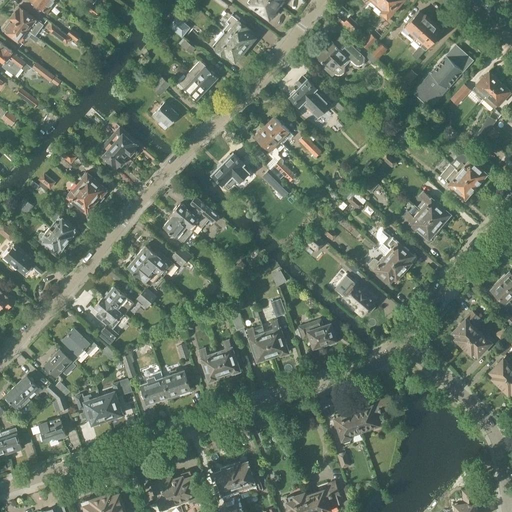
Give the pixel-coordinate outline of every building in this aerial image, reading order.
[(49,5),(52,0),(30,0),(46,12),(50,6),(49,5)] [(227,9),(231,3),(226,0),(214,0),(227,9)] [(278,5),(271,0),(248,0),(247,2),(251,4),(251,5),(268,18),(269,17),(271,17),(274,13),(274,11),(278,5)] [(388,17),(402,0),(381,0),(378,3),(385,9),(382,12),(388,17)] [(100,10),(93,4),(91,3),(86,9),(96,16),(100,10)] [(10,17),(12,19),(35,36),(44,25),(19,6),(10,17)] [(414,40),(432,20),(426,14),(423,14),(420,11),(403,30),(414,40)] [(228,23),(222,30),(224,32),(245,49),(246,48),(250,43),(250,42),(254,37),(250,34),(252,32),(243,24),(244,23),(235,15),(233,16),(231,15),(226,21),(228,23)] [(182,37),(190,27),(180,20),(177,17),(174,21),(174,20),(169,26),(182,37)] [(358,24),(350,17),(344,22),(353,30),(358,24)] [(39,39),(35,36),(12,19),(4,30),(20,42),(25,36),(28,39),(29,37),(37,43),(39,39)] [(426,49),(425,49),(441,31),(438,28),(438,25),(432,20),(414,40),(420,46),(412,55),(417,59),(426,49)] [(72,39),(67,35),(54,25),(50,30),(63,40),(69,44),(72,39)] [(72,39),(76,42),(81,35),(72,28),(67,35),(72,39)] [(356,40),(356,38),(345,29),(343,30),(341,31),(341,33),(341,35),(334,43),(332,41),(331,42),(329,40),(325,45),(327,46),(317,57),(319,59),(317,61),(320,64),(323,62),(327,66),(325,68),(332,76),(335,73),(337,74),(340,74),(342,73),(343,72),(344,70),(344,67),(351,59),(355,63),(357,64),(359,65),(362,64),(363,62),(364,60),(364,58),(364,57),(359,52),(361,50),(357,46),(355,48),(352,45),(354,44),(356,43),(356,40)] [(224,32),(212,47),(229,60),(231,57),(235,61),(238,57),(240,57),(243,54),(243,52),(245,49),(224,32)] [(368,50),(377,40),(371,33),(361,43),(368,50)] [(179,43),(191,54),(196,48),(185,39),(183,37),(179,43)] [(30,67),(25,63),(16,56),(16,55),(0,42),(0,59),(17,72),(21,67),(27,72),(30,67)] [(370,52),(378,59),(388,49),(380,42),(370,52)] [(414,93),(429,107),(471,61),(455,47),(414,93)] [(373,64),(378,59),(370,52),(366,56),(373,64)] [(206,65),(206,66),(200,60),(189,71),(207,88),(208,87),(209,88),(214,82),(213,81),(218,76),(206,65)] [(51,81),(55,76),(36,62),(32,68),(51,82),(51,81)] [(403,79),(409,84),(417,74),(411,69),(403,79)] [(196,99),(207,88),(189,71),(179,83),(191,94),(189,96),(193,100),(195,98),(196,99)] [(489,72),(473,89),(484,99),(500,81),(489,72)] [(156,80),(166,90),(171,84),(159,74),(155,77),(156,80)] [(318,116),(331,103),(317,88),(308,78),(307,79),(303,75),(296,83),(299,86),(290,96),(300,106),(303,102),(318,116)] [(61,81),(55,76),(51,81),(58,85),(61,81)] [(161,95),(166,90),(156,80),(151,86),(161,95)] [(500,81),(484,99),(494,109),(511,91),(500,81)] [(466,83),(459,92),(464,96),(471,88),(466,83)] [(35,108),(37,104),(39,102),(21,88),(16,94),(35,108)] [(351,107),(343,98),(337,104),(346,113),(351,107)] [(165,130),(169,125),(169,126),(179,115),(164,102),(152,115),(159,122),(158,123),(165,130)] [(2,119),(11,126),(18,118),(8,111),(2,119)] [(274,116),(265,126),(280,139),(284,134),(286,136),(290,132),(288,131),(289,130),(274,116)] [(416,118),(409,127),(415,132),(422,124),(416,118)] [(120,125),(120,126),(112,119),(108,124),(114,129),(106,138),(110,142),(127,156),(130,153),(131,154),(135,150),(134,148),(138,144),(125,132),(127,131),(120,125)] [(489,119),(478,132),(483,136),(494,124),(489,119)] [(265,126),(255,136),(269,150),(270,150),(271,151),(269,153),(278,161),(279,160),(283,163),(283,160),(278,154),(278,150),(283,145),(279,140),(280,139),(265,126)] [(409,127),(401,136),(407,141),(415,132),(409,127)] [(457,131),(462,136),(466,131),(461,127),(457,131)] [(499,133),(493,127),(487,135),(493,140),(499,133)] [(316,157),(322,152),(304,135),(299,140),(316,157)] [(127,156),(110,142),(106,138),(100,144),(102,145),(96,152),(103,158),(104,156),(117,167),(121,163),(122,164),(126,160),(125,159),(127,156)] [(486,138),(481,144),(489,150),(494,144),(486,138)] [(77,157),(65,147),(59,154),(71,164),(77,157)] [(236,150),(212,172),(224,185),(234,174),(241,181),(251,172),(251,173),(255,169),(243,158),(245,156),(238,149),(237,150),(236,150)] [(461,152),(451,164),(476,186),(486,173),(467,157),(461,152)] [(398,162),(387,153),(382,159),(393,168),(398,162)] [(278,161),(270,169),(280,179),(290,170),(283,163),(279,160),(278,161)] [(451,164),(440,176),(466,198),(476,186),(451,164)] [(269,169),(263,176),(277,189),(284,183),(280,179),(270,169),(269,169)] [(46,191),(49,188),(50,189),(56,182),(44,172),(38,179),(41,182),(39,185),(40,186),(46,191)] [(100,195),(106,188),(86,172),(81,177),(84,179),(79,185),(98,201),(102,197),(100,195)] [(370,194),(378,184),(367,175),(359,184),(370,194)] [(40,186),(39,185),(33,180),(29,185),(37,190),(40,186)] [(94,206),(98,201),(79,185),(75,191),(72,189),(67,194),(87,211),(92,204),(94,206)] [(355,186),(345,197),(349,200),(348,201),(358,210),(366,201),(357,192),(359,190),(355,186)] [(424,191),(419,196),(426,201),(420,208),(440,226),(442,225),(446,220),(446,218),(450,214),(445,209),(447,207),(435,198),(434,199),(424,191)] [(201,226),(208,217),(212,221),(217,215),(195,197),(190,202),(199,210),(195,215),(181,203),(172,213),(192,229),(197,223),(201,226)] [(22,210),(29,202),(23,198),(20,201),(15,198),(12,202),(22,210)] [(26,214),(34,206),(29,202),(22,210),(26,214)] [(408,209),(403,215),(413,223),(411,225),(423,235),(424,233),(429,238),(433,233),(434,233),(435,233),(440,228),(440,226),(420,208),(420,209),(415,204),(409,211),(408,209)] [(77,230),(77,229),(57,212),(53,216),(53,218),(56,221),(51,227),(68,241),(72,237),(73,236),(77,232),(77,230)] [(191,229),(192,229),(172,213),(173,214),(164,226),(177,237),(187,226),(191,229)] [(0,219),(7,225),(11,221),(4,215),(0,219)] [(9,228),(3,223),(0,226),(0,233),(3,235),(9,228)] [(324,223),(319,228),(323,231),(322,232),(332,240),(338,234),(327,225),(327,226),(324,223)] [(63,247),(68,241),(51,227),(46,233),(45,233),(44,233),(43,232),(42,232),(41,233),(41,234),(40,234),(41,236),(41,237),(41,238),(59,253),(63,248),(63,247)] [(412,256),(392,238),(392,237),(384,230),(382,231),(381,233),(380,235),(380,237),(380,239),(381,241),(383,243),(379,248),(385,253),(384,254),(403,271),(409,263),(407,261),(412,256)] [(315,233),(306,243),(316,252),(326,241),(315,233)] [(15,243),(4,257),(24,274),(30,266),(40,275),(47,267),(38,259),(36,261),(15,243)] [(146,244),(138,254),(152,266),(161,273),(164,276),(166,272),(167,273),(174,264),(158,251),(157,253),(146,244)] [(176,251),(187,260),(192,254),(181,245),(176,251)] [(182,266),(187,260),(176,251),(171,257),(182,266)] [(138,254),(127,267),(150,286),(161,273),(152,266),(138,254)] [(396,279),(403,271),(384,254),(377,263),(373,260),(368,265),(388,283),(394,276),(396,279)] [(244,259),(240,263),(246,268),(250,264),(244,259)] [(273,275),(277,287),(287,281),(281,270),(273,275)] [(505,273),(500,279),(511,291),(511,272),(510,270),(506,274),(505,273)] [(346,275),(335,288),(344,297),(357,308),(355,311),(362,317),(367,311),(370,314),(376,306),(373,303),(375,302),(367,296),(370,292),(357,281),(355,283),(346,275)] [(495,285),(491,289),(500,298),(498,300),(506,309),(511,303),(511,291),(500,279),(494,284),(495,285)] [(115,285),(105,297),(118,308),(123,313),(130,305),(126,302),(129,299),(127,297),(128,296),(115,285)] [(141,293),(152,302),(157,296),(146,287),(141,293)] [(8,309),(15,300),(3,290),(3,291),(0,288),(0,309),(4,305),(8,309)] [(147,307),(152,302),(141,293),(136,298),(147,307)] [(221,295),(213,297),(217,310),(225,308),(221,295)] [(103,296),(95,306),(101,311),(98,314),(104,318),(102,321),(107,325),(103,329),(107,333),(108,332),(118,320),(123,313),(118,308),(105,297),(103,296)] [(276,317),(286,313),(281,298),(271,302),(276,317)] [(192,302),(188,300),(184,307),(188,309),(192,302)] [(464,346),(479,331),(473,326),(480,318),(472,310),(464,319),(465,319),(453,332),(457,336),(455,339),(464,346)] [(511,315),(508,311),(502,317),(511,326),(511,315)] [(239,313),(232,315),(240,339),(248,337),(248,336),(249,336),(257,360),(264,358),(264,359),(265,359),(272,357),(273,355),(263,325),(254,328),(253,327),(247,329),(247,330),(245,330),(244,327),(244,326),(240,313),(239,313)] [(188,330),(194,327),(190,315),(184,317),(188,330)] [(336,343),(337,341),(328,316),(299,326),(303,338),(310,335),(314,347),(328,342),(329,344),(330,345),(336,343)] [(263,325),(273,355),(275,356),(288,351),(277,319),(271,321),(262,324),(263,325)] [(503,338),(511,330),(505,324),(495,334),(502,340),(504,338),(503,338)] [(87,336),(85,338),(74,327),(63,339),(68,343),(61,350),(71,359),(71,360),(73,362),(77,358),(78,359),(85,351),(88,353),(96,345),(87,336)] [(478,356),(491,342),(479,331),(464,346),(472,354),(474,352),(478,356)] [(107,333),(103,338),(111,344),(115,338),(108,332),(107,333)] [(185,343),(184,343),(183,340),(178,341),(179,345),(178,345),(183,360),(190,357),(185,343)] [(234,371),(240,369),(230,340),(223,342),(225,346),(216,349),(225,375),(226,376),(233,373),(234,372),(234,371)] [(507,341),(498,351),(503,355),(511,346),(507,341)] [(113,361),(118,356),(107,345),(102,351),(113,361)] [(71,359),(61,350),(60,348),(45,363),(56,374),(71,360),(71,359)] [(225,375),(216,349),(208,352),(206,348),(199,350),(210,380),(215,378),(217,379),(224,377),(225,375)] [(136,376),(132,362),(134,361),(132,353),(122,356),(123,362),(129,378),(136,376)] [(511,373),(511,366),(510,364),(511,362),(511,360),(506,355),(503,358),(490,372),(495,376),(492,378),(501,386),(511,373)] [(179,392),(191,388),(185,369),(177,371),(176,368),(169,370),(170,373),(163,376),(169,396),(170,395),(171,398),(180,395),(179,392)] [(511,373),(501,386),(508,393),(510,391),(511,392),(511,373)] [(42,389),(37,386),(27,375),(16,385),(27,396),(33,390),(36,394),(42,389)] [(169,396),(163,376),(156,378),(155,375),(148,378),(149,381),(141,383),(148,403),(169,396)] [(65,394),(70,391),(60,381),(56,385),(62,391),(65,394)] [(116,415),(122,413),(120,407),(118,399),(117,400),(116,396),(123,394),(119,382),(112,384),(115,392),(101,397),(108,421),(117,418),(116,415)] [(62,391),(56,385),(55,386),(51,383),(46,388),(57,398),(62,391)] [(15,406),(27,396),(16,385),(5,395),(7,397),(6,399),(10,403),(12,402),(15,406)] [(68,404),(65,394),(62,391),(57,398),(61,410),(68,407),(67,404),(68,404)] [(108,421),(101,397),(85,402),(82,394),(75,397),(79,409),(87,406),(88,410),(87,410),(89,417),(90,417),(92,423),(98,421),(99,424),(108,421)] [(376,415),(389,410),(385,399),(377,401),(378,403),(361,409),(360,407),(354,409),(361,432),(362,434),(364,433),(363,429),(379,424),(376,415)] [(361,432),(354,409),(353,408),(343,411),(342,411),(334,413),(334,415),(344,443),(351,440),(353,438),(352,435),(361,432)] [(61,420),(55,422),(54,419),(48,421),(47,420),(39,424),(42,434),(40,434),(42,441),(44,440),(45,442),(66,435),(61,420)] [(16,427),(1,431),(3,437),(8,452),(9,453),(17,451),(17,449),(23,447),(18,432),(16,427)] [(1,431),(0,431),(0,454),(8,452),(3,437),(1,431)] [(350,465),(346,451),(338,454),(342,467),(350,465)] [(254,492),(258,490),(248,460),(240,463),(239,461),(231,464),(240,492),(249,489),(250,488),(254,492)] [(231,495),(240,492),(231,464),(222,467),(223,469),(215,472),(225,502),(229,500),(231,495)] [(183,475),(172,479),(180,500),(181,503),(192,499),(192,501),(193,501),(193,502),(195,502),(201,500),(192,476),(184,478),(183,475)] [(180,500),(172,479),(172,476),(161,480),(161,479),(152,482),(162,510),(169,508),(171,505),(170,503),(180,500)] [(311,491),(304,494),(310,511),(320,511),(331,508),(328,499),(334,497),(335,500),(342,498),(336,481),(328,484),(329,487),(312,493),(311,491)] [(126,511),(120,493),(113,495),(112,492),(101,496),(106,511),(126,511)] [(287,497),(286,498),(290,511),(310,511),(304,494),(304,492),(294,495),(293,494),(287,497)] [(106,511),(101,496),(91,500),(88,498),(84,500),(83,501),(86,511),(106,511)] [(476,511),(475,496),(472,497),(472,496),(467,496),(468,497),(465,498),(465,504),(456,505),(456,511),(476,511)]
